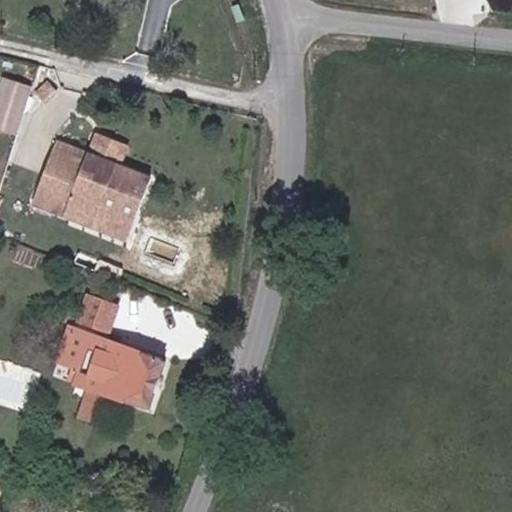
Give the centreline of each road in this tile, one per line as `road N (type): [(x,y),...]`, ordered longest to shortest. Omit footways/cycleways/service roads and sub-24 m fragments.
road 1 (tertiary): [(290,25),(298,187),(274,308),(205,511)]
road 2 (unclassified): [(290,25),(329,17),(511,40)]
